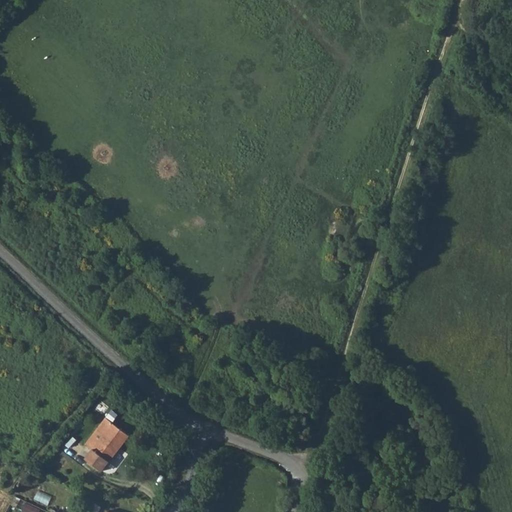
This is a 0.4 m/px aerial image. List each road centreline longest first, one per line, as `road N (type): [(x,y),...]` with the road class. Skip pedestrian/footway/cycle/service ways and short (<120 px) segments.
road 1 (track): [(308,472),(456,19)]
road 2 (unclassified): [(0,248),(200,426)]
